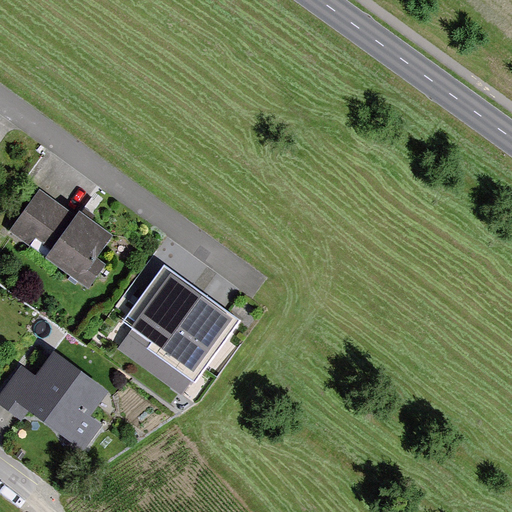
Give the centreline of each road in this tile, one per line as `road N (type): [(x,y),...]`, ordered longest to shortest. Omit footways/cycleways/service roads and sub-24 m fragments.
road 1 (residential): [(255,286),(0,97)]
road 2 (primary): [(511,138),(320,0)]
